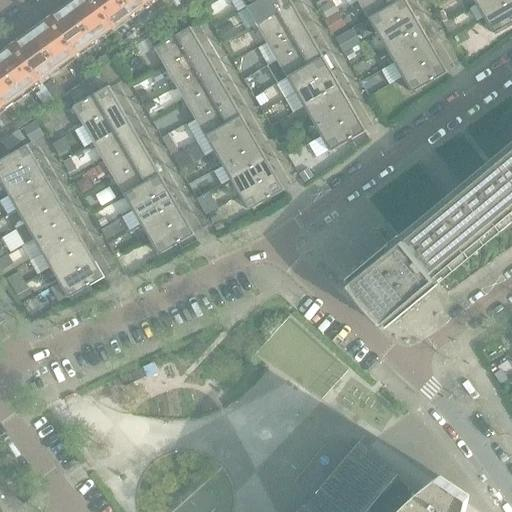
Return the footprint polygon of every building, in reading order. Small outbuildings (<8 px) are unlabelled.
[(111,28),(91,0),(74,0),(50,18),(76,54),(111,28)] [(148,1),(147,0),(91,0),(111,28),(148,1)] [(256,26),(292,5),(289,0),(260,0),(246,8),(242,10),(245,15),(250,12),(257,24),(256,25),(256,26)] [(246,8),(260,0),(243,0),(247,6),(246,7),(246,8)] [(368,20),(402,0),(362,0),(358,2),(354,5),(357,9),(362,6),(370,18),(368,19),(368,20)] [(378,33),(412,13),(404,0),(402,0),(368,20),(370,19),(378,33)] [(485,18),(511,2),(511,0),(481,0),(476,3),(475,4),(475,5),(477,4),(485,18)] [(494,34),(511,23),(511,2),(485,18),(483,19),(484,19),(485,19),(493,32),(491,33),(492,34),(493,33),(494,34)] [(266,44),(303,23),(292,5),(256,26),(253,28),(255,33),(261,30),(268,42),(266,43),(266,44)] [(386,47),(421,28),(412,13),(378,33),(376,34),(377,35),(378,34),(386,47)] [(76,54),(50,18),(13,45),(39,80),(76,54)] [(277,61),(313,40),(303,23),(266,44),(263,46),(265,50),(271,47),(278,59),(276,60),(277,61)] [(237,35),(231,24),(217,32),(224,43),(237,35)] [(128,50),(150,33),(145,26),(122,43),(128,50)] [(165,67),(201,46),(190,27),(155,47),(155,48),(154,49),(151,52),(153,56),(159,53),(166,65),(164,66),(165,67)] [(395,62),(429,43),(421,28),(386,47),(385,48),(385,49),(387,48),(395,62)] [(288,77),(323,58),(313,40),(277,61),(273,63),(275,68),(281,65),(288,77)] [(403,76),(438,57),(429,43),(395,62),(393,63),(394,64),(395,63),(403,76)] [(39,80),(13,45),(0,53),(0,104),(2,107),(35,83),(41,91),(36,95),(46,109),(55,103),(43,87),(39,80)] [(175,85),(211,64),(201,46),(165,67),(161,69),(163,74),(169,71),(176,83),(174,84),(175,85)] [(412,93),(447,73),(438,57),(403,76),(402,77),(402,78),(404,77),(412,91),(410,92),(410,93),(412,92),(412,93)] [(296,92),(331,72),(323,58),(288,77),(286,78),(287,79),(288,78),(296,92)] [(184,102),(185,102),(221,82),(211,64),(175,85),(171,87),(174,91),(179,88),(186,101),(184,102)] [(305,106),(339,87),(331,72),(296,92),(295,93),(297,92),(305,106)] [(65,95),(53,79),(43,87),(55,103),(65,95)] [(195,120),(231,99),(221,82),(185,102),(181,105),(184,109),(189,106),(196,118),(195,119),(195,120)] [(83,126),(119,105),(108,86),(73,106),(74,107),(72,108),(73,108),(69,110),(72,115),(77,112),(84,124),(82,125),(83,126)] [(313,121),(348,101),(339,87),(305,106),(303,107),(304,108),(305,107),(313,121)] [(207,136),(241,117),(231,99),(195,120),(191,122),(194,127),(199,124),(207,136)] [(322,135),(356,116),(348,101),(313,121),(312,122),(312,123),(314,122),(322,135)] [(93,143),(129,123),(119,105),(83,126),(79,128),(82,132),(87,130),(94,142),(93,143)] [(331,151),(365,131),(356,116),(322,135),(320,136),(320,137),(322,136),(330,150),(328,151),(329,152),(330,151),(331,151)] [(215,150),(249,131),(241,117),(207,136),(205,137),(205,138),(207,137),(215,150)] [(298,129),(291,118),(279,125),(286,136),(298,129)] [(103,161),(139,140),(129,123),(93,143),(89,146),(92,150),(98,147),(105,159),(103,160),(103,161)] [(245,153),(258,146),(249,131),(215,150),(213,151),(214,152),(215,151),(223,165),(245,153)] [(114,179),(150,158),(139,140),(103,161),(100,163),(102,168),(108,165),(115,177),(113,178),(114,179)] [(434,278),(497,226),(511,213),(511,140),(398,235),(388,243),(346,279),(359,294),(358,294),(373,313),(374,313),(387,328),(439,284),(434,278)] [(0,178),(1,180),(36,160),(27,145),(0,160),(0,178)] [(230,181),(266,160),(258,146),(245,153),(223,165),(222,166),(222,167),(224,166),(232,180),(230,181)] [(125,195),(160,175),(150,158),(114,179),(110,181),(112,186),(118,182),(125,195)] [(76,170),(70,159),(63,163),(69,174),(76,170)] [(9,194),(44,175),(36,160),(1,180),(0,180),(0,181),(1,181),(9,194)] [(239,196),(275,175),(266,160),(230,181),(231,181),(232,180),(240,194),(238,195),(239,196)] [(18,209),(52,189),(44,175),(9,194),(8,195),(8,196),(10,195),(18,209)] [(133,209),(168,190),(160,175),(125,195),(123,196),(124,197),(125,196),(133,209)] [(249,210),(284,190),(275,175),(239,196),(241,195),(249,209),(247,210),(249,210)] [(26,223),(61,204),(52,189),(18,209),(16,210),(17,211),(18,210),(26,223)] [(142,224),(176,204),(168,190),(133,209),(132,210),(132,211),(134,210),(142,224)] [(35,238),(69,219),(61,204),(26,223),(24,224),(25,225),(27,224),(35,238)] [(150,238),(185,219),(176,204),(142,224),(140,225),(141,226),(142,225),(150,238)] [(43,253),(78,233),(69,219),(35,238),(33,239),(33,240),(35,239),(43,253)] [(159,254),(194,234),(185,219),(150,238),(149,239),(149,240),(151,239),(159,253),(157,254),(157,255),(159,254)] [(51,267),(86,248),(78,233),(43,253),(41,254),(42,254),(43,253),(51,267)] [(60,282),(94,262),(86,248),(51,267),(50,268),(50,269),(52,268),(60,282)] [(69,298),(103,278),(94,262),(60,282),(58,283),(59,283),(60,282),(68,296),(66,297),(67,298),(68,297),(69,298)] [(25,283),(19,272),(6,279),(12,290),(25,283)] [(31,295),(25,283),(12,290),(19,302),(31,295)] [(397,511),(402,507),(416,494),(396,476),(398,473),(359,441),(305,507),(303,505),(297,511),(397,511)] [(465,511),(469,496),(439,476),(423,487),(416,494),(402,507),(397,511),(465,511)]
